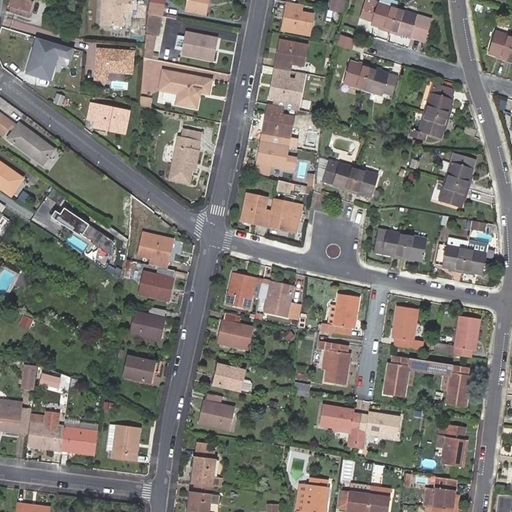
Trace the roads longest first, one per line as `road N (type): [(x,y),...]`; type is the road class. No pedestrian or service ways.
road 1 (residential): [(0,78),(214,236)]
road 2 (residential): [(214,236),(160,492)]
road 3 (residential): [(265,0),(214,236)]
road 4 (residential): [(507,303),(479,511)]
road 5 (residential): [(476,77),(501,163),(511,253)]
road 6 (residential): [(0,471),(160,492)]
road 7 (residential): [(379,276),(507,303)]
